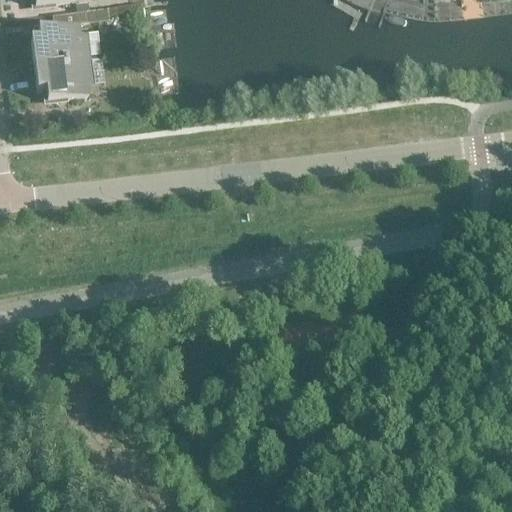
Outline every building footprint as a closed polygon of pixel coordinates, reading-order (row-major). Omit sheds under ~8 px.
[(23,0),(24,1),(27,0),(32,0),(34,10),(75,5),(74,0),(23,0)] [(88,7),(75,9),(76,16),(89,14),(88,7)] [(107,12),(85,15),(87,27),(109,24),(107,12)] [(55,19),(57,30),(37,33),(39,43),(29,44),(33,70),(89,62),(88,56),(84,56),(82,38),(79,39),(78,28),(87,27),(85,15),(55,19)] [(90,69),(89,62),(33,70),(36,95),(45,94),(46,104),(87,99),(86,88),(88,87),(86,70),(90,69)] [(70,121),(58,123),(60,133),(72,131),(70,121)]
